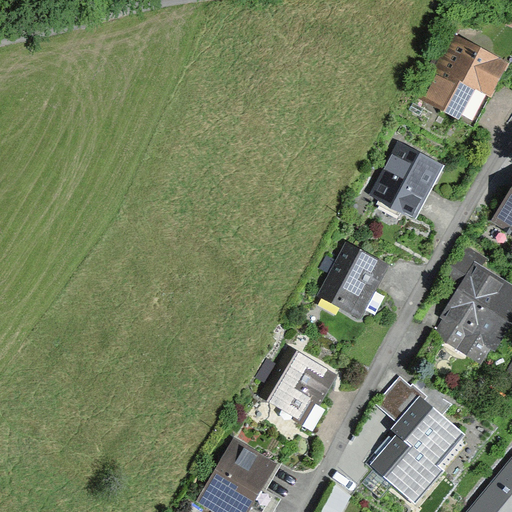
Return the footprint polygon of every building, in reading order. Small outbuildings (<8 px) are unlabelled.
[(456,42),(427,97),(456,112),(472,81),(487,90),(500,65),(456,42)] [(401,145),(375,195),(410,214),(404,226),(429,240),(433,232),(430,222),(412,212),(437,165),(401,145)] [(511,205),(503,221),(511,226),(511,205)] [(346,248),(322,293),(371,320),(385,294),(372,287),(382,268),(346,248)] [(466,249),(445,283),(459,291),(480,257),(466,249)] [(511,295),(476,273),(450,314),(491,340),(511,305),(511,295)] [(290,351),(265,392),(298,411),(293,420),(312,431),(324,410),(316,405),(332,376),(290,351)] [(393,409),(405,419),(419,402),(422,404),(427,398),(413,385),(411,388),(399,378),(378,402),(389,413),(393,409)] [(422,404),(419,402),(405,419),(395,430),(440,470),(441,469),(435,464),(459,437),(422,404)] [(416,498),(440,470),(395,430),(394,431),(400,436),(376,464),(416,498)] [(235,444),(201,499),(222,511),(244,511),(247,507),(255,511),(261,511),(270,497),(257,490),(271,466),(235,444)] [(511,511),(511,459),(469,511),(470,511),(507,511),(508,511),(509,511),(511,511)] [(320,511),(335,511),(336,511),(341,511),(350,498),(334,488),(320,511)]
